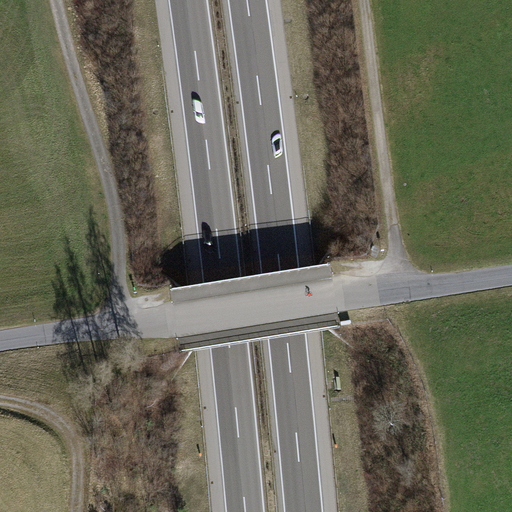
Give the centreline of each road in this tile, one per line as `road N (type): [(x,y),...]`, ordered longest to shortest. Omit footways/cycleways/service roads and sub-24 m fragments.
road 1 (residential): [(0,341),(511,272)]
road 2 (motorway): [(188,0),(245,511)]
road 3 (motorway): [(304,511),(247,0)]
road 4 (track): [(56,0),(117,222),(117,325)]
road 5 (track): [(402,287),(360,0)]
road 6 (track): [(0,402),(64,428),(79,462),(76,511)]
